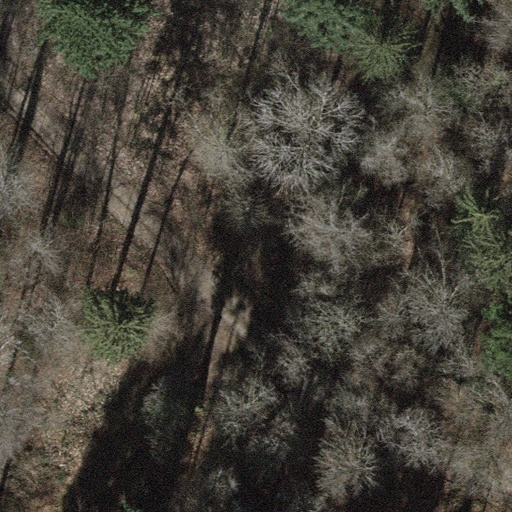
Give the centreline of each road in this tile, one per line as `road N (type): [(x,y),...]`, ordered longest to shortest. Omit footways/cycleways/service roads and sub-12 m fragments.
road 1 (track): [(112,511),(241,331),(503,0)]
road 2 (track): [(0,90),(241,331),(511,457)]
